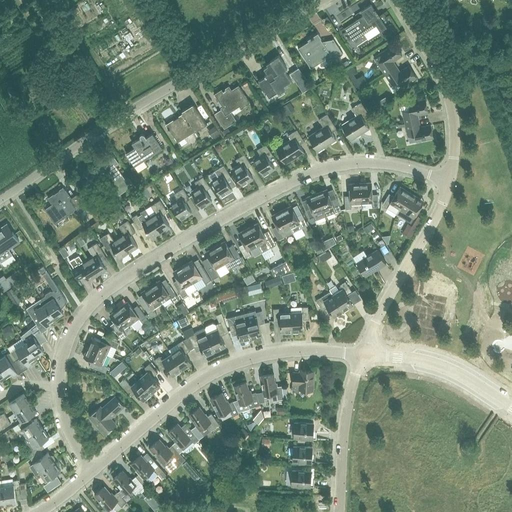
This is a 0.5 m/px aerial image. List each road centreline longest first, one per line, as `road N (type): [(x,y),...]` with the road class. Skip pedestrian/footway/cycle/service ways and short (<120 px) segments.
road 1 (residential): [(56,388),(70,333),(99,296),(245,208),(340,167),(399,167),(448,181)]
road 2 (unclassified): [(0,198),(140,103),(323,0)]
road 3 (residential): [(94,474),(196,384),(237,361),(280,350),(362,353)]
road 4 (unclassified): [(448,181),(454,134),(447,105),(397,0)]
road 5 (unclassified): [(362,353),(448,181)]
road 6 (unclassified): [(511,406),(435,363),(362,353)]
road 7 (residential): [(339,511),(343,436),(362,353)]
